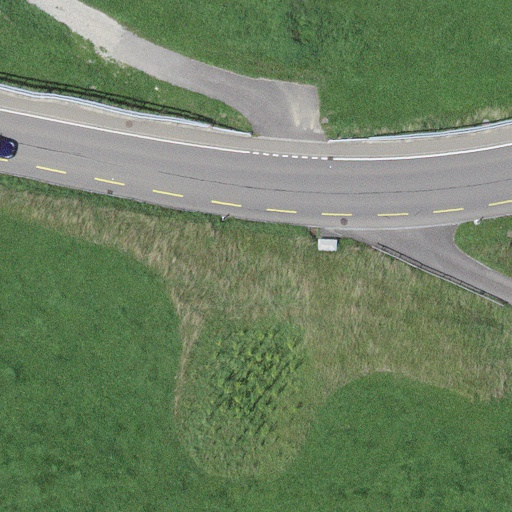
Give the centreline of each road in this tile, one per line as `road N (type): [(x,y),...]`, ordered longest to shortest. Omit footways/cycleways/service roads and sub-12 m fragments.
road 1 (tertiary): [(0,140),(221,185),(360,192),(511,183)]
road 2 (track): [(360,192),(251,96),(117,43),(50,0)]
road 3 (track): [(360,192),(468,273),(511,292)]
